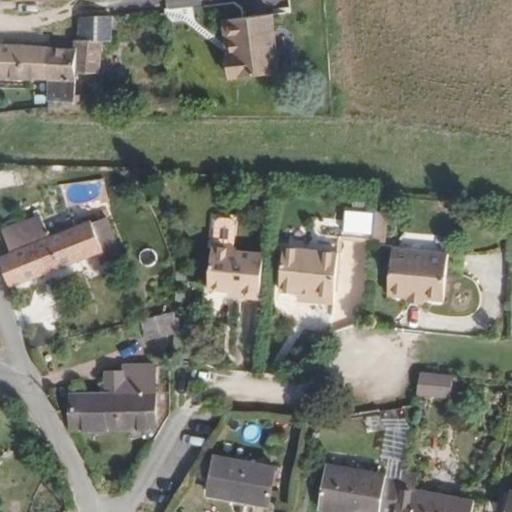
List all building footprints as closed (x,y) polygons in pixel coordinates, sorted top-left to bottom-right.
[(295,67),(289,9),(244,15),(247,38),(248,49),(243,49),(246,72),(295,67)] [(118,76),(119,45),(124,45),(125,17),(106,18),(95,19),(94,42),(89,42),(89,52),(60,50),(59,86),(92,87),(92,76),(118,76)] [(0,84),(59,86),(60,50),(9,47),(0,46),(0,84)] [(92,102),(92,87),(59,86),(59,102),(92,102)] [(387,251),(389,222),(376,221),(374,250),(387,251)] [(12,292),(100,255),(103,264),(123,256),(109,223),(93,228),(92,226),(51,243),(16,258),(3,263),(12,292)] [(51,243),(43,223),(9,239),(16,258),(51,243)] [(262,313),(265,266),(240,264),(240,259),(209,256),(206,303),(238,305),(238,311),(262,313)] [(336,314),(339,263),(287,259),(283,302),(301,303),(321,304),(320,313),(336,314)] [(448,308),(450,262),(394,259),(392,306),(412,306),(427,307),(448,308)] [(320,313),(321,304),(301,303),(301,311),(320,313)] [(202,322),(201,307),(179,313),(182,328),(202,322)] [(146,315),(147,337),(174,336),(173,314),(146,315)] [(170,429),(169,367),(138,367),(138,375),(126,376),(127,395),(84,395),(84,430),(170,429)] [(446,406),(450,383),(419,380),(415,403),(446,406)] [(280,507),(283,468),(220,463),(217,502),(280,507)] [(401,511),(406,487),(331,473),(324,511),(401,511)] [(478,511),(479,507),(421,496),(423,485),(407,482),(406,487),(401,511),(478,511)]
